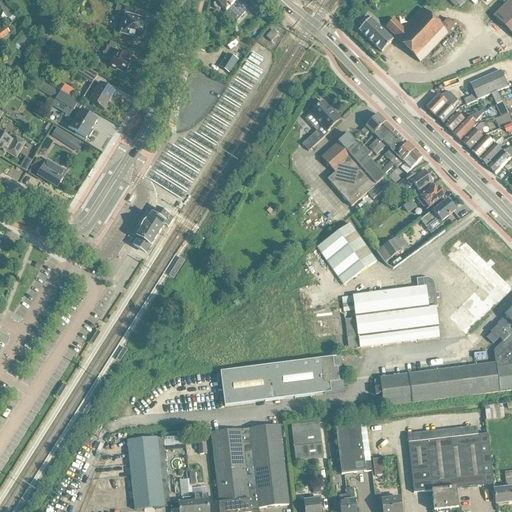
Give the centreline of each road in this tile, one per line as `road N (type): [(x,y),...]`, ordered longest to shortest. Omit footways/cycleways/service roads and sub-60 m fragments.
road 1 (tertiary): [(511,219),(282,0)]
road 2 (tertiary): [(74,233),(93,216),(158,109),(186,0)]
road 3 (residential): [(74,233),(81,251),(20,332)]
